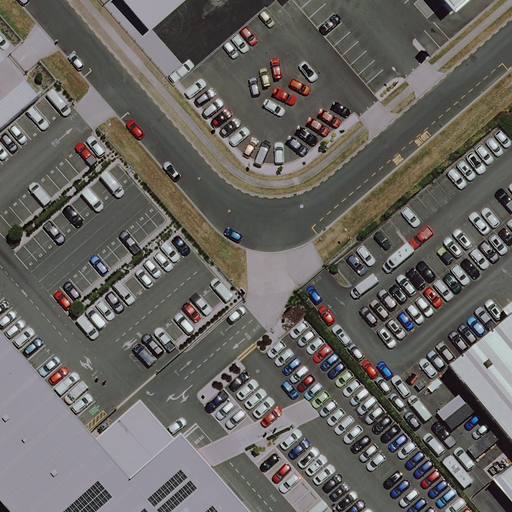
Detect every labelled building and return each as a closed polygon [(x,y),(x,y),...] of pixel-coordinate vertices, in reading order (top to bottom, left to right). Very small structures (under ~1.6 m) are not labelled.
[(0,37),(0,56),(9,48),(0,37)] [(22,82),(0,100),(0,129),(37,98),(22,82)] [(511,318),(452,368),(511,438),(511,318)] [(0,499),(11,511),(250,511),(183,436),(134,484),(5,337),(0,331),(0,499)] [(511,464),(492,481),(511,504),(511,464)]
